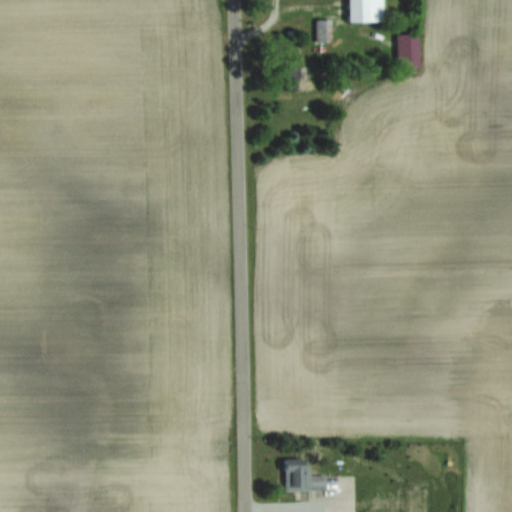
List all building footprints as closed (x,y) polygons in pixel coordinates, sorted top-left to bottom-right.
[(382,20),(381,0),(349,0),(349,20),(382,20)] [(330,40),(330,18),(316,18),(316,40),(330,40)] [(415,31),(394,31),(395,66),(416,66),(415,31)] [(274,89),(300,89),(300,66),(274,66),(274,89)] [(325,490),(325,474),(309,474),(309,459),(280,459),(280,491),(325,490)]
